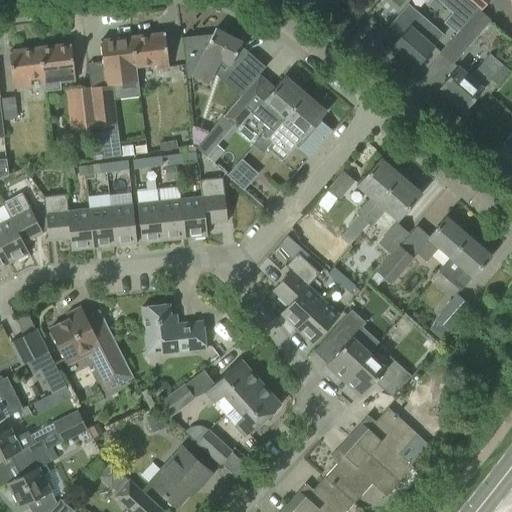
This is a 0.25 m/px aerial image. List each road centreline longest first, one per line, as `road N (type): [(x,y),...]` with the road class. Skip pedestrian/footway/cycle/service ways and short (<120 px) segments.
road 1 (residential): [(238,511),(312,430),(317,400),(234,281),(232,257)]
road 2 (residential): [(0,291),(29,277),(232,257)]
road 3 (residential): [(232,257),(248,254),(380,104)]
road 4 (residential): [(380,104),(511,215)]
road 5 (residential): [(256,0),(380,104)]
